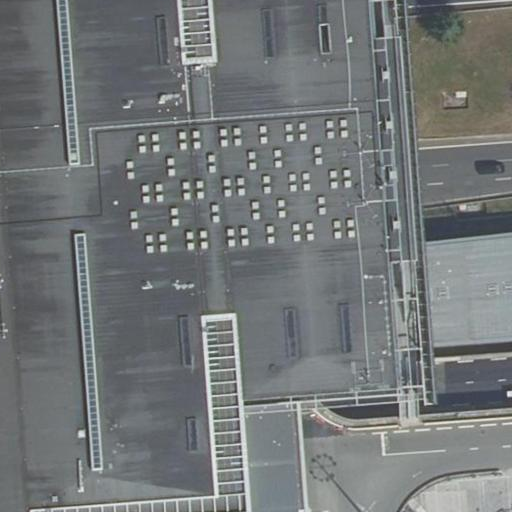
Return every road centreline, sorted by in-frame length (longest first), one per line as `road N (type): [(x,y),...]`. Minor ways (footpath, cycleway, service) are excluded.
road 1 (secondary): [(0,199),(511,161)]
road 2 (secondary): [(354,0),(0,29)]
